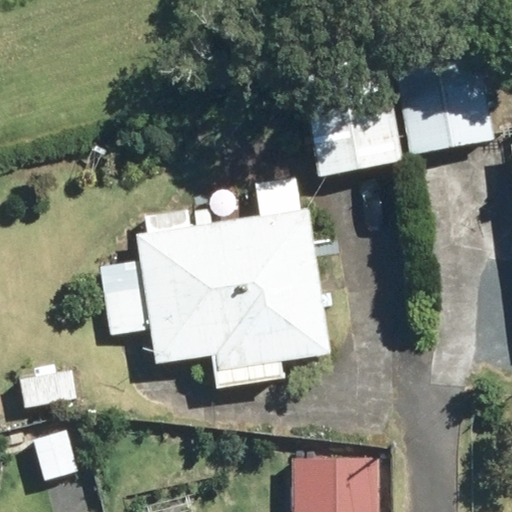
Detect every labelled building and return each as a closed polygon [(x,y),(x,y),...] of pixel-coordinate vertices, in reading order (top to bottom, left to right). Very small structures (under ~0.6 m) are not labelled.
[(488,50),(401,66),(417,153),(503,137),(488,50)] [(411,159),(392,67),(306,85),(324,176),(411,159)] [(195,210),(150,214),(152,233),(144,234),(147,263),(107,267),(113,334),(158,330),(161,362),(218,357),(220,386),(292,379),(290,358),(336,354),(323,209),(303,211),(300,179),(263,183),(266,219),(197,225),(195,210)] [(79,370),(19,379),(24,409),(84,399),(79,370)] [(75,425),(33,438),(48,484),(89,472),(75,425)] [(383,511),(387,458),(296,453),(292,511),(383,511)]
